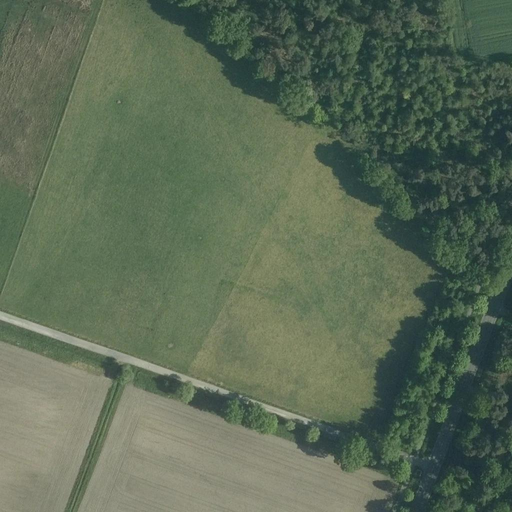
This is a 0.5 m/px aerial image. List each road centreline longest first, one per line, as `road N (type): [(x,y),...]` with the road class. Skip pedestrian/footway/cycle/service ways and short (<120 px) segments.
road 1 (unclassified): [(432,467),(0,315)]
road 2 (secondary): [(511,265),(432,467)]
